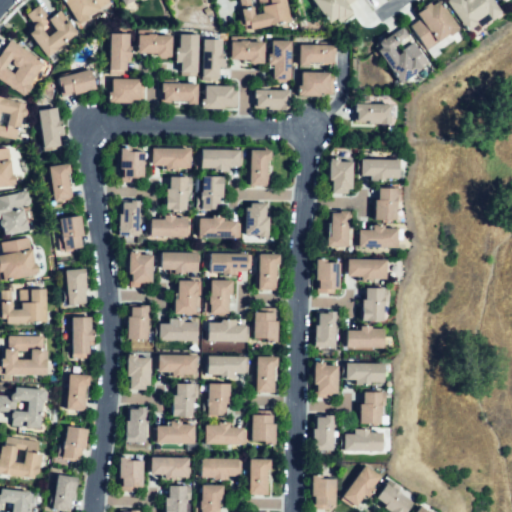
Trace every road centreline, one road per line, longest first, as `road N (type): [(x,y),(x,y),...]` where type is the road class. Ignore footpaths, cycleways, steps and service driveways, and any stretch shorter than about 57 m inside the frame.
road 1 (residential): [(96,125),(86,146),(107,368),(94,511)]
road 2 (residential): [(292,511),(300,212),(314,129)]
road 3 (residential): [(314,129),(96,125)]
